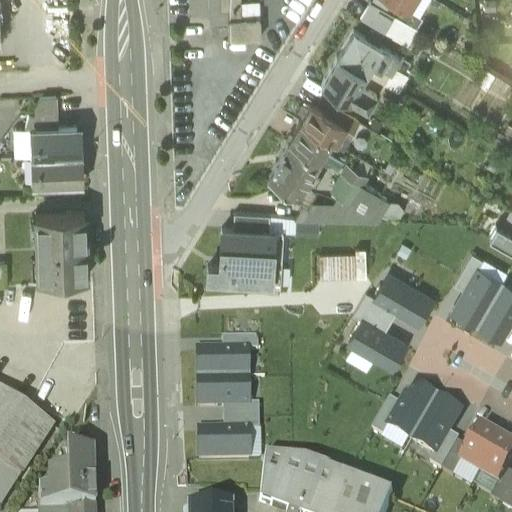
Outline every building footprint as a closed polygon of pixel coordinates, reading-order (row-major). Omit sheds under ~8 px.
[(238,0),(212,0),(213,21),(226,21),(239,20),(239,8),(238,0)] [(408,10),(390,0),(389,0),(384,9),(405,21),(411,12),(408,10)] [(413,0),(390,0),(408,10),(413,0)] [(392,15),(369,1),(359,18),(382,32),(392,15)] [(258,3),(242,4),(243,8),(239,8),(239,20),(258,19),(258,3)] [(239,20),(226,21),(227,40),(259,39),(258,19),(239,20)] [(366,37),(352,28),(336,56),(364,73),(372,60),(388,70),(397,55),(377,43),(366,37)] [(381,36),(370,30),(366,37),(377,43),(381,36)] [(364,73),(336,56),(320,83),(334,92),(333,94),(343,99),(344,97),(365,110),(375,94),(358,84),(364,73)] [(55,95),(40,96),(33,107),(33,114),(55,113),(55,95)] [(330,117),(308,104),(298,121),(330,140),(342,147),(352,130),(330,117)] [(358,120),(336,107),(330,117),(352,130),(358,120)] [(33,114),(27,114),(24,128),(33,127),(56,126),(55,113),(33,114)] [(330,140),(298,121),(286,141),(318,159),(330,140)] [(56,126),(33,127),(34,156),(76,154),(75,126),(56,126)] [(318,159),(286,141),(266,175),(297,194),(313,167),(318,159)] [(76,154),(34,156),(35,183),(77,182),(76,154)] [(367,175),(346,163),(340,173),(361,185),(367,175)] [(313,167),(297,194),(304,199),(306,199),(314,184),(311,182),(318,170),(313,167)] [(361,185),(340,173),(331,188),(352,201),(361,185)] [(352,201),(331,188),(314,184),(306,199),(304,199),(293,217),(378,221),(389,202),(361,185),(352,201)] [(83,212),(34,214),(36,279),(85,277),(83,212)] [(234,212),(233,229),(268,230),(269,214),(234,212)] [(511,234),(509,233),(510,232),(495,222),(487,235),(511,249),(511,234)] [(206,280),(269,283),(270,265),(272,231),(268,230),(233,229),(220,228),(218,266),(207,265),(206,280)] [(354,254),(319,254),(319,277),(355,276),(354,254)] [(471,254),(453,284),(463,290),(476,268),(481,259),(471,254)] [(286,266),(270,265),(269,283),(285,284),(286,266)] [(500,281),(476,268),(463,290),(450,313),(474,327),(500,281)] [(386,271),(371,296),(396,310),(417,322),(431,298),(386,271)] [(511,317),(511,288),(500,281),(474,327),(498,341),(511,319),(511,317)] [(358,303),(389,321),(396,310),(371,296),(365,292),(358,303)] [(383,331),(389,321),(358,303),(352,313),(360,318),(383,331)] [(404,344),(383,331),(360,318),(345,343),(389,368),(404,344)] [(221,340),(221,353),(248,353),(257,353),(257,340),(221,340)] [(194,354),(195,380),(248,379),(248,353),(221,353),(194,354)] [(249,405),(248,379),(195,380),(195,406),(221,406),(249,405)] [(387,430),(411,443),(439,396),(415,383),(401,407),(387,430)] [(411,443),(434,456),(446,436),(461,409),(439,396),(411,443)] [(51,432),(0,398),(0,473),(17,485),(51,432)] [(387,430),(401,407),(390,400),(372,430),(383,437),(387,430)] [(258,405),(249,405),(221,406),(221,420),(258,419),(258,405)] [(258,419),(221,420),(222,433),(248,433),(258,433),(258,419)] [(467,449),(459,462),(460,463),(479,474),(499,439),(480,428),(467,449)] [(249,462),(248,433),(222,433),(196,434),(196,462),(249,462)] [(430,464),(441,470),(457,443),(446,436),(434,456),(430,464)] [(511,463),(511,446),(499,439),(479,474),(498,485),(499,485),(507,472),(511,463)] [(457,443),(441,470),(452,477),(460,463),(459,462),(467,449),(457,443)] [(91,456),(63,457),(64,468),(57,469),(57,482),(46,482),(46,499),(37,500),(37,511),(80,511),(93,511),(91,456)] [(384,511),(392,497),(303,464),(262,461),(262,462),(259,504),(280,511),(384,511)] [(511,474),(507,472),(499,485),(498,485),(490,499),(501,505),(511,487),(511,474)] [(0,511),(1,511),(17,485),(0,473),(0,511)] [(511,487),(501,505),(511,511),(511,487)]
